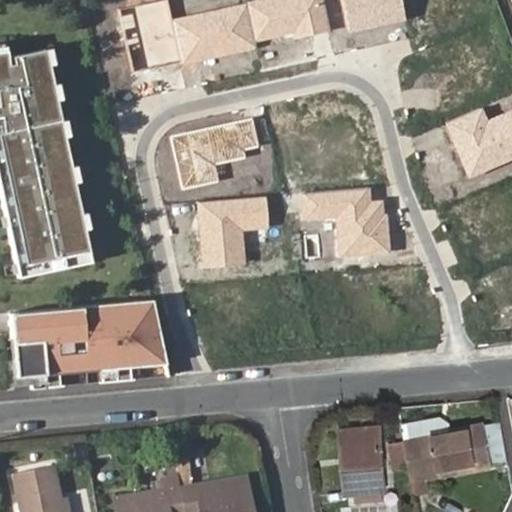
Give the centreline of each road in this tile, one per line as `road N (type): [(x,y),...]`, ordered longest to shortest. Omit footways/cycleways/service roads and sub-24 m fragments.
road 1 (residential): [(194,399),(147,204),(141,143),(170,112),(321,77),(360,83),(381,109),(454,312),(454,344),(439,378)]
road 2 (residential): [(194,399),(0,417)]
road 3 (residential): [(439,378),(277,392)]
road 4 (residential): [(277,392),(296,511)]
